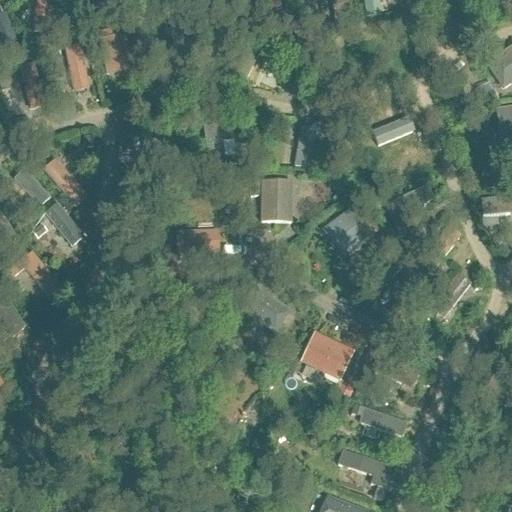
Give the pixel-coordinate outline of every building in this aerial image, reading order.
[(57,38),(59,25),(47,24),(50,0),(35,0),(31,34),(57,38)] [(129,0),(101,0),(104,10),(131,4),(129,0)] [(277,0),(267,0),(270,15),(280,13),(277,0)] [(84,5),(71,8),(74,18),(86,15),(84,5)] [(3,16),(0,17),(0,53),(2,59),(17,53),(3,16)] [(105,77),(129,73),(123,37),(99,41),(105,77)] [(35,50),(32,42),(21,46),(24,54),(35,50)] [(242,84),(258,50),(245,43),(229,77),(242,84)] [(511,46),(485,65),(502,90),(511,83),(511,46)] [(79,47),(64,50),(72,93),(87,91),(79,47)] [(42,59),(44,71),(49,70),(49,72),(61,71),(59,57),(42,59)] [(30,113),(45,108),(32,66),(17,70),(30,113)] [(5,93),(17,90),(14,80),(2,83),(5,93)] [(491,93),(481,98),(482,101),(486,108),(487,109),(497,104),(491,93)] [(511,137),(511,106),(495,108),(499,139),(511,137)] [(219,128),(203,130),(210,177),(225,175),(219,128)] [(299,137),(297,150),(294,167),(293,169),(304,171),(310,139),(299,137)] [(144,139),(140,154),(177,164),(182,150),(144,139)] [(53,163),(42,173),(74,209),(85,199),(53,163)] [(275,174),(275,165),(265,165),(265,174),(275,174)] [(22,172),(12,181),(38,210),(49,201),(22,172)] [(249,199),(257,199),(258,182),(249,182),(249,199)] [(290,184),(261,184),(261,224),(290,224),(290,184)] [(426,188),(387,206),(393,220),(432,201),(426,188)] [(511,201),(481,204),(482,219),(511,215),(511,201)] [(55,208),(45,216),(70,247),(80,239),(55,208)] [(320,232),(342,261),(371,238),(349,210),(320,232)] [(307,259),(325,244),(303,217),(285,231),(307,259)] [(0,219),(0,254),(17,241),(0,219)] [(31,234),(28,222),(13,227),(16,238),(31,234)] [(45,235),(39,227),(30,235),(36,242),(45,235)] [(447,230),(421,263),(432,272),(458,238),(447,230)] [(174,233),(175,259),(218,258),(217,232),(174,233)] [(383,238),(373,245),(381,255),(391,248),(383,238)] [(421,247),(412,238),(404,246),(414,255),(421,247)] [(31,256),(20,265),(27,273),(49,300),(60,291),(31,256)] [(162,271),(168,263),(159,256),(153,265),(162,271)] [(14,284),(27,273),(20,265),(7,275),(14,284)] [(440,292),(446,286),(437,278),(431,283),(440,292)] [(442,320),(468,287),(457,278),(431,311),(442,320)] [(480,280),(472,281),(474,293),(482,291),(480,280)] [(254,289),(241,309),(242,315),(272,334),(288,311),(254,289)] [(0,301),(0,326),(11,340),(23,330),(0,301)] [(234,339),(240,330),(232,325),(226,334),(234,339)] [(313,337),(301,364),(324,375),(337,382),(338,382),(351,355),(313,337)] [(409,390),(416,376),(378,357),(371,372),(409,390)] [(0,384),(0,403),(9,396),(0,384)] [(348,400),(353,390),(342,385),(337,395),(348,400)] [(368,407),(379,412),(383,404),(371,399),(368,407)] [(362,411),(353,408),(350,417),(359,420),(362,411)] [(401,440),(406,426),(363,412),(359,426),(401,440)] [(386,493),(393,471),(342,453),(337,467),(372,479),(369,487),(386,493)] [(318,511),(363,511),(325,496),(318,511)]
